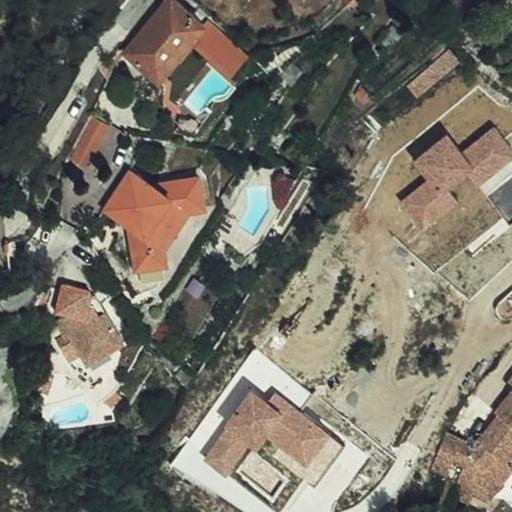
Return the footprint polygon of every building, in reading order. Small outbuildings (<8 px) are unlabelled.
[(135,75),(168,98),(198,56),(207,42),(173,19),(135,75)] [(207,42),(198,56),(239,88),(250,74),(208,41),(207,42)] [(446,93),(458,79),(447,70),(435,84),(446,93)] [(124,101),(134,84),(122,76),(111,92),(124,101)] [(450,130),(413,158),(428,178),(400,199),(424,230),(462,201),(451,186),(470,171),(508,222),(511,218),(511,143),(497,123),(463,148),(450,130)] [(140,237),(159,284),(187,271),(184,263),(207,224),(226,220),(220,190),(191,196),(183,210),(167,201),(148,189),(126,229),(140,237)] [(183,210),(191,196),(167,201),(183,210)] [(187,271),(159,284),(161,291),(189,279),(187,271)] [(75,366),(95,395),(142,362),(108,312),(101,313),(79,300),(65,323),(87,336),(97,350),(75,366)] [(333,429),(275,388),(269,397),(253,386),(203,456),(233,477),(265,431),(310,462),(333,429)] [(478,492),(490,494),(487,506),(504,511),(511,501),(511,434),(484,469),(478,492)] [(479,459),(465,453),(460,463),(475,469),(479,459)] [(457,466),(448,491),(465,495),(475,469),(460,463),(457,466)] [(490,494),(478,492),(473,511),(485,511),(487,506),(490,494)]
